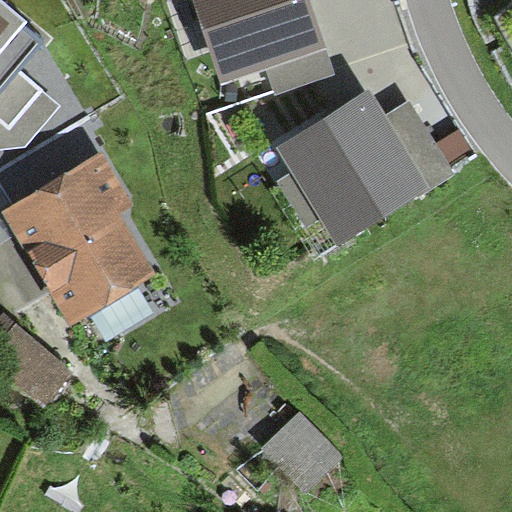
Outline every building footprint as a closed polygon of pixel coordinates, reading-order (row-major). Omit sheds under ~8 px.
[(317,41),(303,0),(207,0),(230,69),(317,41)] [(0,36),(15,20),(0,5),(0,36)] [(419,184),(363,93),(287,140),(343,231),(419,184)] [(97,164),(15,217),(74,308),(140,265),(108,216),(124,206),(97,164)] [(1,321),(0,321),(0,361),(35,391),(55,367),(1,321)]
